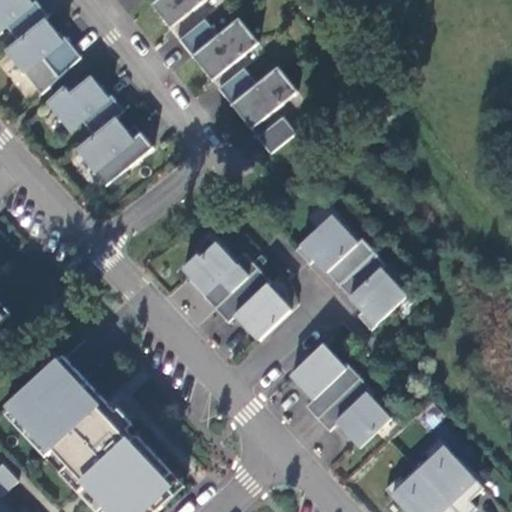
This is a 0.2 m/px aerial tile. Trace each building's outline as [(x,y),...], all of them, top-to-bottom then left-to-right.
[(0,0),(0,32),(7,27),(19,41),(46,20),(49,18),(37,2),(34,4),(30,0),(0,0)] [(208,0),(159,0),(153,6),(172,29),(208,0)] [(219,37),(194,57),(214,81),(260,45),(240,19),(219,37)] [(6,52),(24,74),(25,74),(42,95),(82,58),(67,39),(64,41),(58,34),(46,20),(19,41),(6,52)] [(181,40),(194,57),(219,37),(206,20),(181,40)] [(64,41),(67,39),(61,32),(58,34),(64,41)] [(258,86),(233,106),(253,130),(299,93),(279,68),(258,86)] [(221,91),(233,106),(258,86),(246,71),(221,91)] [(66,87),(48,104),(70,132),(83,121),(95,136),(125,112),(113,97),(110,99),(93,78),(71,94),(66,87)] [(259,138),(272,154),(298,134),(285,117),(259,138)] [(117,118),(77,151),(95,173),(96,172),(106,185),(125,170),(127,171),(155,149),(142,133),(134,140),(129,133),(117,118)] [(136,126),(129,133),(134,140),(142,133),(136,126)] [(340,285),(376,252),(364,239),(358,244),(333,216),(298,249),(311,264),(316,259),(340,285)] [(200,255),(183,270),(206,294),(204,296),(216,308),(259,268),(245,253),(235,262),(218,243),(202,258),(200,255)] [(387,264),(376,252),(340,285),(364,311),(359,315),(373,330),(408,297),(383,269),(387,264)] [(272,282),(259,268),(216,308),(229,322),(238,314),(261,339),(291,310),(268,285),(272,282)] [(64,296),(39,317),(48,327),(73,307),(64,296)] [(0,325),(12,314),(0,301),(0,325)] [(325,346),(293,375),(315,400),(308,407),(319,419),(363,379),(349,364),(345,367),(325,346)] [(65,358),(12,407),(48,445),(40,452),(47,459),(54,452),(69,468),(61,475),(79,494),(87,487),(109,511),(160,511),(164,508),(157,501),(167,492),(161,487),(174,475),(139,437),(137,439),(129,432),(135,427),(120,411),(117,414),(65,358)] [(363,379),(319,419),(331,432),(338,425),(361,449),(393,419),(373,398),(377,394),(363,379)] [(430,458),(418,469),(418,470),(457,511),(476,511),(479,509),(472,502),(486,489),(441,440),(426,454),(430,458)] [(0,470),(0,496),(2,499),(19,483),(4,467),(0,470)] [(457,511),(418,470),(406,481),(402,477),(388,491),(407,511),(457,511)]
